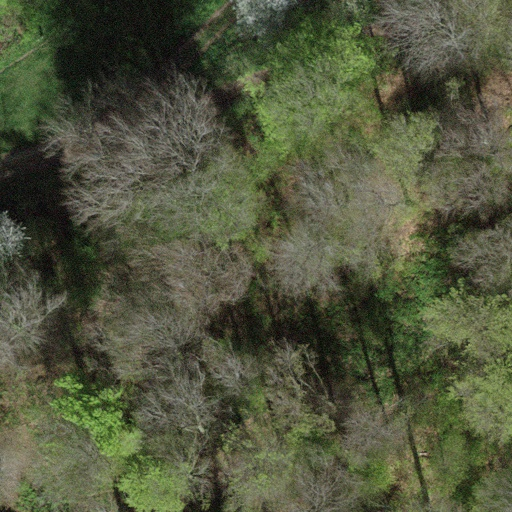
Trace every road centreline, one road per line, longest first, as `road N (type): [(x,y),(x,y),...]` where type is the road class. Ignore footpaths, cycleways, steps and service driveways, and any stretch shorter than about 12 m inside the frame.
road 1 (track): [(115,121),(321,52),(441,0)]
road 2 (track): [(242,0),(115,121)]
road 3 (track): [(115,121),(0,170)]
